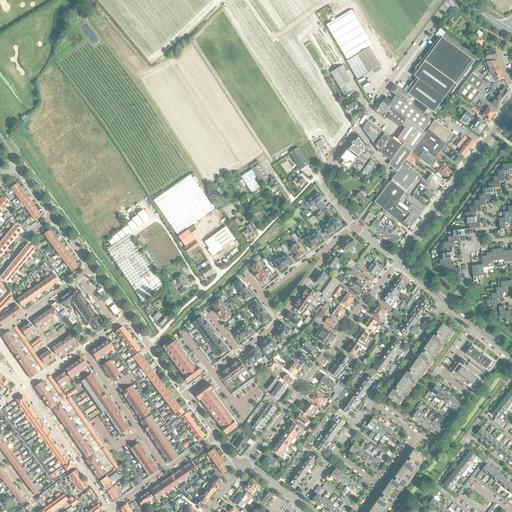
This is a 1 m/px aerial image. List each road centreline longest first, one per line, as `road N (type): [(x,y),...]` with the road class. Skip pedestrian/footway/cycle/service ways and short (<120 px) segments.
road 1 (residential): [(354,226),(321,175),(452,0)]
road 2 (residential): [(242,464),(401,260)]
road 3 (tertiary): [(401,260),(511,106)]
road 4 (residential): [(215,435),(126,315)]
road 5 (residential): [(23,387),(110,508)]
road 6 (residential): [(165,469),(82,348)]
road 7 (residential): [(370,402),(444,301)]
